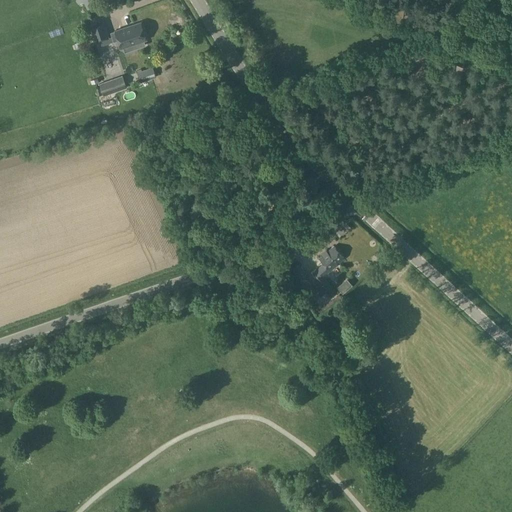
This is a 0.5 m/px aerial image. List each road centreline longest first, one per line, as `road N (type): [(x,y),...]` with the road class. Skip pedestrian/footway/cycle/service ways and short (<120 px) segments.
road 1 (unclassified): [(0,344),(193,277),(359,205)]
road 2 (tertiary): [(359,205),(258,99),(195,0)]
road 3 (tertiary): [(511,350),(359,205)]
road 4 (unclassified): [(359,205),(511,131)]
